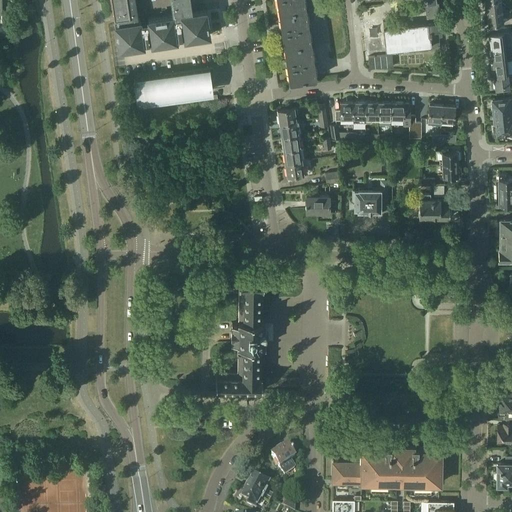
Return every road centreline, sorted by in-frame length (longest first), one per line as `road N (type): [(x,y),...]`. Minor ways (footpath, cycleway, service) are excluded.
road 1 (secondary): [(100,252),(101,395),(137,461)]
road 2 (secondary): [(137,461),(130,252)]
road 3 (residential): [(313,410),(477,412)]
road 4 (residential): [(315,252),(477,254)]
road 5 (residential): [(313,410),(315,252)]
road 6 (residential): [(274,248),(252,97)]
road 7 (secondary): [(88,144),(68,0)]
road 8 (residential): [(130,252),(274,248)]
road 9 (residential): [(207,511),(216,476),(236,446),(287,410)]
road 10 (residential): [(165,410),(287,410)]
